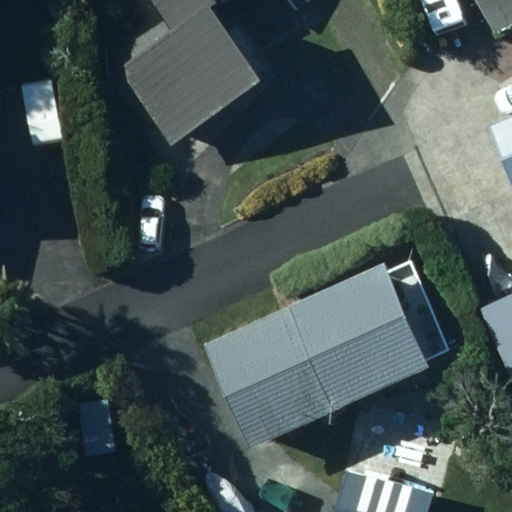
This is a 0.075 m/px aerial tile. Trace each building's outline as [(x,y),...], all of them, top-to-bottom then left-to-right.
[(176,0),(192,23),(226,0),(296,0),(300,7),(313,0),(176,0)] [(511,0),(498,0),(511,22),(511,0)] [(75,69),(25,72),(31,158),(81,154),(75,69)] [(408,254),(223,338),(268,438),(454,354),(408,254)] [(511,297),(498,304),(511,331),(511,297)] [(122,393),(93,397),(101,447),(130,443),(122,393)] [(350,511),(441,511),(448,486),(364,464),(350,511)]
